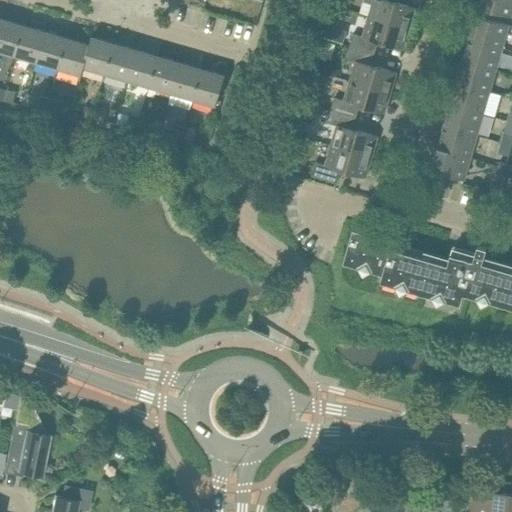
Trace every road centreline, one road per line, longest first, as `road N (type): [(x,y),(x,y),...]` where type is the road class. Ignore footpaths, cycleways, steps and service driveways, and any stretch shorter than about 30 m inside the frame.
road 1 (residential): [(384,194),(442,0)]
road 2 (tertiary): [(56,355),(73,369),(197,414)]
road 3 (tertiary): [(204,387),(56,355)]
road 4 (residential): [(251,47),(123,13)]
road 5 (residential): [(384,194),(511,230)]
road 6 (tertiary): [(511,439),(392,427)]
